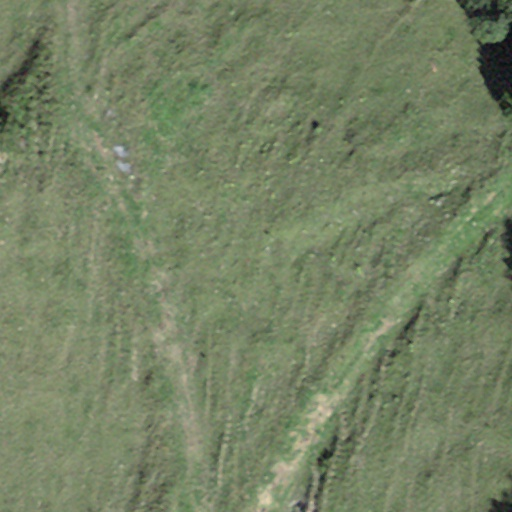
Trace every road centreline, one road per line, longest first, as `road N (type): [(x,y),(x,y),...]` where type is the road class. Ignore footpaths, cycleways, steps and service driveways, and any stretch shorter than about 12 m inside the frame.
road 1 (track): [(71,0),(77,102),(169,331),(190,434),(191,511)]
road 2 (track): [(276,511),(321,419),(386,328),(511,193)]
